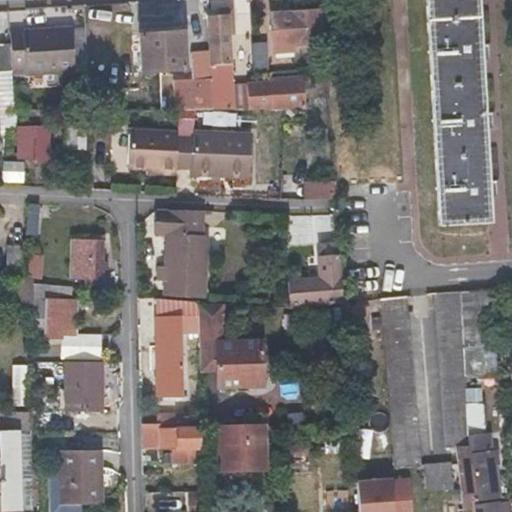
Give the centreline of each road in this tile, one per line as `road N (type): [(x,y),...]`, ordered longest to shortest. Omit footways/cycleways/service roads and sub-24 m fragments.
road 1 (residential): [(129,199),(138,511)]
road 2 (residential): [(129,199),(330,207)]
road 3 (residential): [(0,193),(129,199)]
road 4 (residential): [(385,280),(511,273)]
